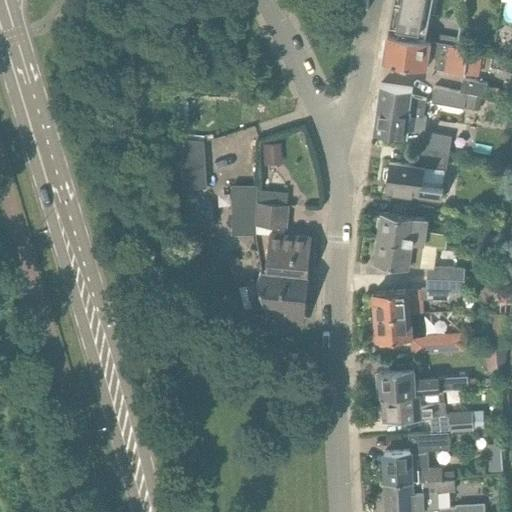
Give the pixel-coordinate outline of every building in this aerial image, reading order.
[(394,0),(390,25),(420,31),(425,0),(394,0)] [(458,46),(468,48),(472,27),(462,25),(458,46)] [(384,62),(428,68),(430,54),(436,55),(436,58),(434,68),(445,70),(465,74),(465,73),(480,76),(484,51),(468,48),(458,46),(430,42),(388,35),(384,62)] [(483,96),(498,99),(500,88),(489,86),(489,83),(464,79),(461,92),(483,96)] [(377,109),(411,115),(424,117),(426,99),(412,96),(413,89),(381,84),(377,109)] [(432,102),(480,111),(483,96),(461,92),(435,87),(432,102)] [(374,132),(408,137),(411,115),(377,109),(374,132)] [(418,146),(450,154),(453,137),(421,130),(418,146)] [(184,188),(208,186),(205,143),(181,141),(184,188)] [(266,162),(284,161),(283,141),(265,142),(266,162)] [(443,200),(444,188),(424,185),(426,167),(448,171),(450,154),(418,146),(414,165),(389,162),(389,165),(385,168),(384,176),(387,179),(385,192),(443,200)] [(257,235),(257,226),(257,202),(258,187),(233,187),(232,235),(257,235)] [(257,226),(286,229),(288,206),(257,202),(257,226)] [(439,246),(446,247),(448,234),(427,230),(429,219),(383,213),(379,237),(423,244),(439,246)] [(449,225),(476,230),(478,218),(451,213),(449,225)] [(194,234),(195,254),(216,253),(215,233),(194,234)] [(266,270),(307,274),(311,237),(270,233),(266,270)] [(410,266),(420,268),(423,244),(379,237),(376,261),(410,266)] [(465,280),(465,269),(452,267),(435,267),(427,266),(427,269),(427,279),(465,281),(465,280)] [(291,312),(304,313),(308,276),(307,275),(307,274),(266,270),(262,270),(258,278),(259,282),(246,285),(253,310),(266,307),(267,310),(266,322),(289,324),(291,312)] [(424,300),(433,299),(433,301),(445,300),(447,300),(450,298),(450,296),(451,291),(464,292),(465,281),(427,279),(426,289),(423,289),(375,292),(377,317),(425,313),(424,300)] [(467,351),(467,349),(466,332),(427,334),(425,313),(377,317),(378,340),(412,338),(413,355),(467,351)] [(384,396),(444,390),(469,389),(468,375),(442,377),(442,375),(417,376),(416,368),(381,371),(382,396),(384,396)] [(386,420),(447,415),(446,401),(444,402),(444,390),(384,396),(386,420)] [(451,432),(475,430),(474,411),(450,413),(451,432)] [(443,466),(430,467),(429,450),(451,449),(450,433),(410,435),(411,450),(385,452),(387,483),(444,480),(455,479),(455,472),(443,473),(443,466)] [(492,471),(504,470),(502,444),(490,444),(492,471)] [(465,511),(465,506),(439,508),(438,491),(456,490),(455,479),(444,480),(387,483),(388,511),(426,510),(425,511),(465,511)]
